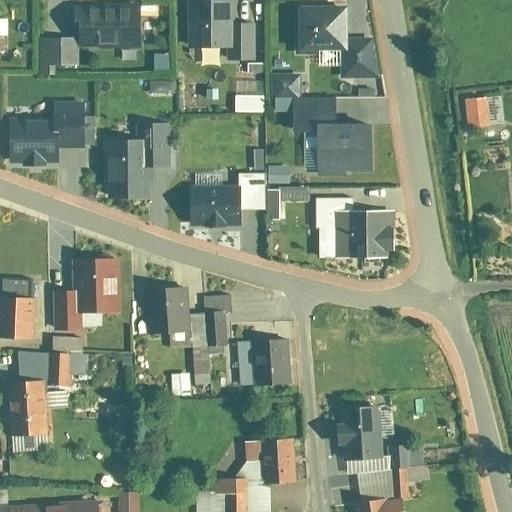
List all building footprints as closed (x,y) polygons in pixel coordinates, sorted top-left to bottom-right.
[(228,3),(189,4),(191,53),(229,52),(228,27),(228,3)] [(345,7),(298,7),(299,58),(345,58),(346,78),(376,78),(374,40),(346,40),(345,7)] [(140,9),(77,10),(77,47),(141,47),(140,9)] [(250,26),(228,27),(229,52),(229,62),(251,61),(250,26)] [(77,38),(38,38),(38,68),(78,67),(77,47),(77,38)] [(374,176),(373,101),(300,103),(300,139),(319,139),(320,176),(374,176)] [(53,123),(14,125),(15,164),(58,163),(58,147),(86,146),(85,105),(53,106),(53,123)] [(145,140),(106,142),(108,196),(147,195),(145,140)] [(192,187),(192,221),(241,222),(242,187),(192,187)] [(393,261),(391,213),(338,215),(338,262),(393,261)] [(123,316),(122,263),(81,264),(82,295),(82,317),(123,316)] [(186,291),(149,293),(151,336),(188,334),(187,318),(186,291)] [(82,295),(56,296),(57,336),(82,335),(82,317),(82,295)] [(32,297),(0,297),(2,341),(33,340),(32,297)] [(209,317),(187,318),(188,334),(189,351),(210,350),(209,317)] [(290,384),(288,340),(242,342),(245,386),(290,384)] [(40,387),(11,387),(12,439),(42,438),(40,387)] [(376,411),(340,413),(343,465),(380,462),(376,411)] [(296,487),(294,443),(250,443),(251,466),(268,466),(269,488),(296,487)] [(7,496),(0,496),(0,511),(97,511),(97,505),(8,510),(7,496)] [(404,511),(404,503),(357,506),(357,511),(404,511)]
